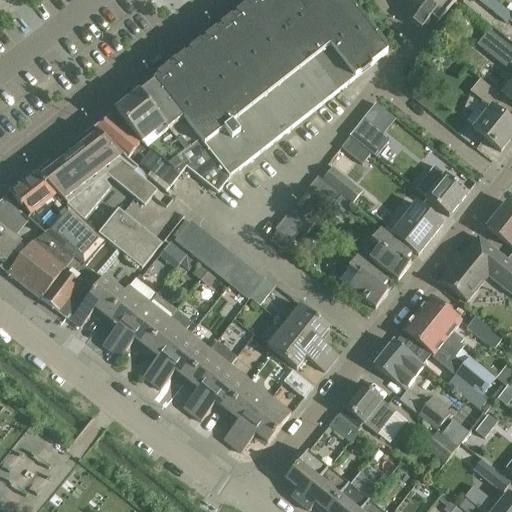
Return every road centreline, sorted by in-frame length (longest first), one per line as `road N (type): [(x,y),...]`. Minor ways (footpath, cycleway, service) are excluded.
road 1 (residential): [(242,241),(415,45),(383,0)]
road 2 (residential): [(247,500),(0,312)]
road 3 (residential): [(0,173),(235,0)]
road 4 (residential): [(369,342),(511,166)]
road 5 (residential): [(247,500),(369,342)]
road 6 (residential): [(369,342),(242,241)]
